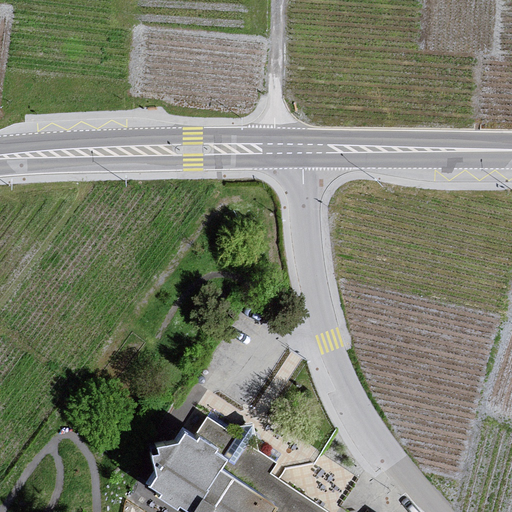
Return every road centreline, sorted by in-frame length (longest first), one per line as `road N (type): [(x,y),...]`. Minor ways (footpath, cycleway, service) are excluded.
road 1 (residential): [(302,159),(317,303),(329,343),(371,430),(439,511)]
road 2 (secondary): [(303,136),(0,147)]
road 3 (secondary): [(0,164),(302,159)]
road 4 (secondary): [(302,159),(511,151)]
road 5 (secondary): [(511,148),(303,136)]
road 6 (track): [(275,159),(278,0)]
road 7 (unknown): [(329,343),(277,357),(219,424)]
